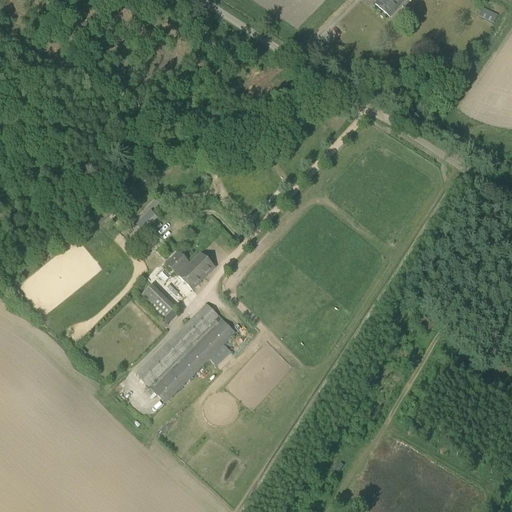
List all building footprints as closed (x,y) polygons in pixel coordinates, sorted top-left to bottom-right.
[(379,0),(376,4),(391,17),(405,0),(379,0)] [(493,24),(497,15),(483,9),(479,18),(493,24)] [(143,233),(158,218),(151,211),(136,226),(140,230),(143,233)] [(179,253),(167,265),(178,276),(193,291),(205,279),(216,268),(202,254),(191,265),(191,264),(179,253)] [(162,321),(174,309),(151,286),(139,299),(162,321)] [(149,389),(152,392),(165,405),(235,334),(206,305),(136,376),(149,389)]
